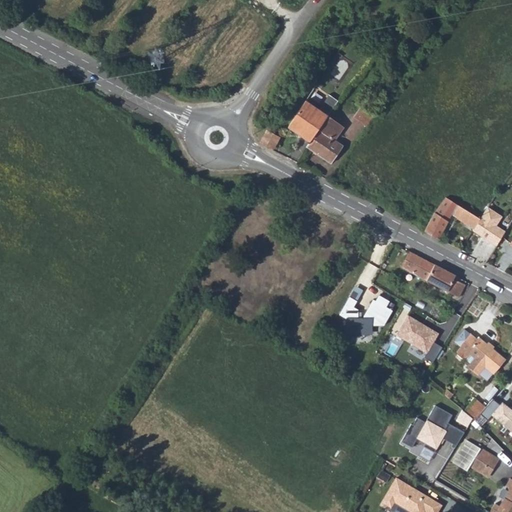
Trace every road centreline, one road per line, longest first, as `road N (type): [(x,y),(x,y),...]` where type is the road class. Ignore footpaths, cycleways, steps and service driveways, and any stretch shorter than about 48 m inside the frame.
road 1 (tertiary): [(239,148),(511,291)]
road 2 (tertiary): [(0,26),(199,128)]
road 3 (unclassified): [(320,0),(234,120)]
